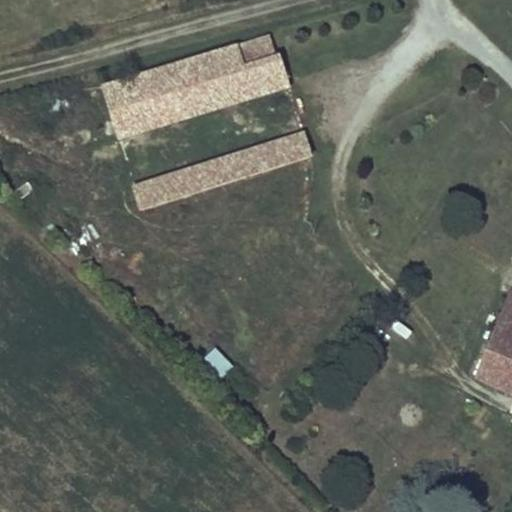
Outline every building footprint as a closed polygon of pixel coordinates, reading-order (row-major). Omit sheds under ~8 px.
[(196,133),(128,155),(145,209),(309,158),(279,59),(275,60),(268,39),(175,68),(196,133)] [(175,68),(108,89),(128,155),(196,133),(175,68)] [(511,295),(510,295),(477,378),(511,394),(511,295)] [(217,384),(234,370),(218,349),(201,363),(217,384)] [(402,408),(406,425),(423,420),(419,403),(402,408)]
